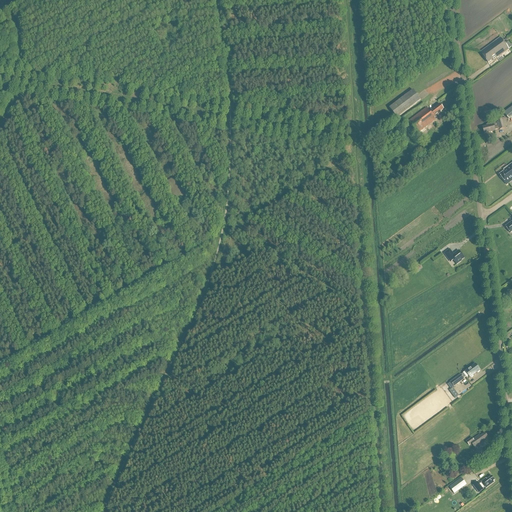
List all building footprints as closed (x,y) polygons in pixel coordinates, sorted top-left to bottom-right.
[(509,50),(509,49),(511,47),(508,42),(505,45),(500,38),(480,53),(488,64),(493,60),(493,61),(496,59),(497,59),(509,50)] [(389,109),(397,119),(421,101),(413,91),(389,109)] [(440,112),(443,110),(439,105),(429,112),(426,108),(408,122),(417,135),(436,120),(434,118),(441,113),(440,112)] [(504,129),(504,127),(507,126),(505,119),(497,121),(498,123),(486,126),(486,128),(483,129),(484,135),(495,132),(495,131),(499,130),(500,131),(504,129)] [(511,181),(511,163),(504,170),(505,171),(499,175),(500,176),(499,176),(501,179),(501,178),(507,186),(511,181)] [(502,166),(495,171),(498,175),(504,171),(502,169),(504,168),(502,166)] [(461,260),(464,258),(459,251),(454,255),(450,249),(444,254),(449,260),(452,258),(457,265),(462,261),(461,260)] [(475,364),(465,372),(464,373),(467,378),(469,377),(470,378),(480,371),(475,364)] [(461,375),(450,383),(454,387),(464,379),(461,375)] [(449,390),(454,399),(458,396),(453,388),(449,390)] [(486,438),(488,437),(485,433),(480,437),(479,435),(473,440),(472,438),(466,442),(469,446),(471,445),(474,449),(487,440),(486,438)] [(493,481),(494,481),(492,477),(487,480),(486,479),(481,483),(485,489),(494,483),(493,481)] [(466,485),(462,479),(449,488),(454,494),(466,485)]
